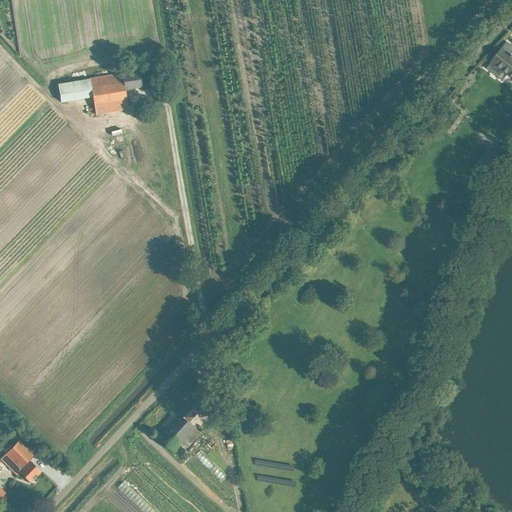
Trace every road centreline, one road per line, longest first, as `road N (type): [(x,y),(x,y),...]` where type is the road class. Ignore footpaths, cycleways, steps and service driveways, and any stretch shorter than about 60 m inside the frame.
road 1 (unclassified): [(45,511),(511,13)]
road 2 (unknown): [(170,108),(203,343)]
